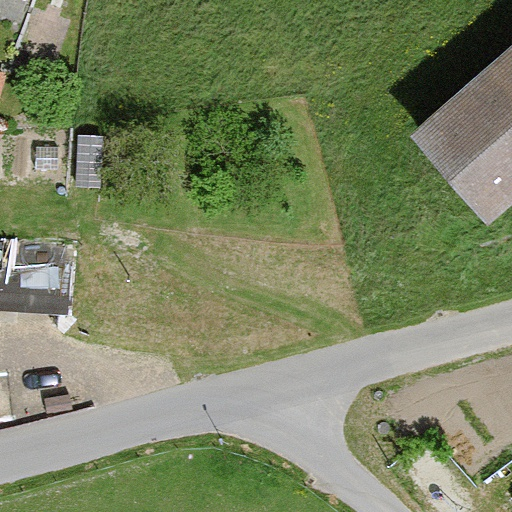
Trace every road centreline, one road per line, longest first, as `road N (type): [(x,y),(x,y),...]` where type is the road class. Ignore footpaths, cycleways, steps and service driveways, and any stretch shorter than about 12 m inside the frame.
road 1 (residential): [(511,318),(241,390)]
road 2 (residential): [(241,390),(0,451)]
road 3 (residential): [(241,390),(386,511)]
